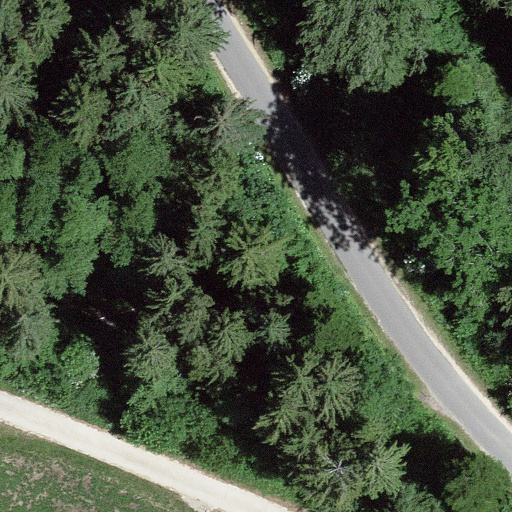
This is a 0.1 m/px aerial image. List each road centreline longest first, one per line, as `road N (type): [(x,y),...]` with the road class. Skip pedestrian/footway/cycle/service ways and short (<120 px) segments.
road 1 (unclassified): [(511,456),(349,253),(198,0)]
road 2 (track): [(239,511),(0,411)]
